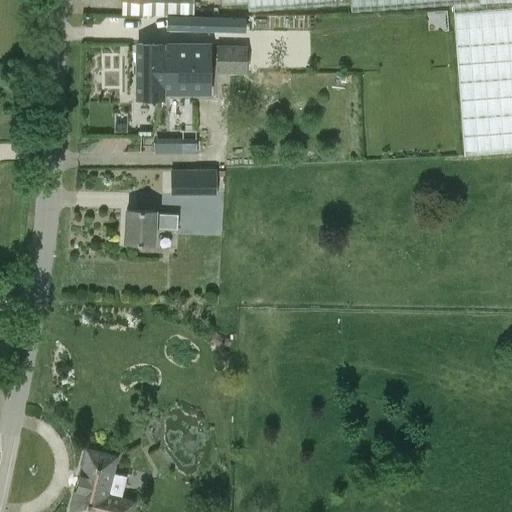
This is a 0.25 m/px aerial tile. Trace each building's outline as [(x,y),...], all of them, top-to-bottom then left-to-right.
[(464,153),(511,149),(511,0),(219,0),(219,2),(245,0),(245,9),(348,2),(348,6),(348,10),(452,3),(464,153)] [(218,15),(193,14),(186,14),(185,30),(239,32),(239,16),(218,15)] [(255,18),(255,27),(265,27),(265,18),(255,18)] [(137,43),(136,98),(162,98),(162,92),(208,93),(209,44),(137,43)] [(246,45),(216,44),(215,72),(246,72),(246,45)] [(260,60),(270,60),(270,51),(260,51),(260,60)] [(257,72),(257,86),(276,86),(276,72),(257,72)] [(154,153),(181,153),(181,138),(154,139),(154,153)] [(182,191),(182,167),(165,168),(166,191),(182,191)] [(176,228),(177,213),(155,212),(155,210),(126,209),(125,241),(153,243),(154,227),(176,228)] [(130,511),(133,502),(105,495),(115,457),(86,450),(80,474),(78,474),(74,490),(76,491),(70,511),(130,511)]
